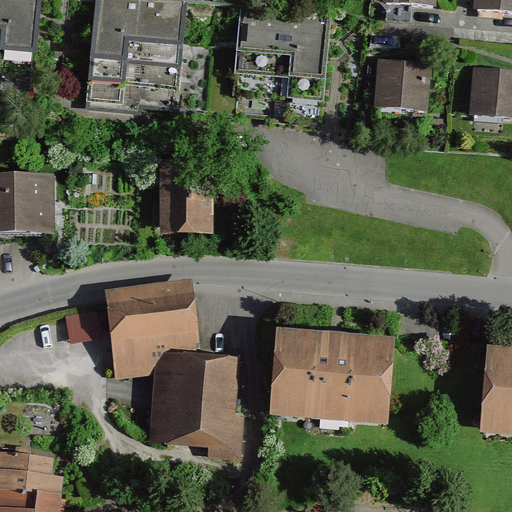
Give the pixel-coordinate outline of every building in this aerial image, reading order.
[(36,0),(0,0),(0,70),(1,71),(0,82),(0,88),(29,91),(36,0)] [(187,2),(164,0),(95,0),(86,100),(177,109),(183,44),(187,2)] [(439,0),(385,0),(385,6),(438,10),(439,0)] [(511,0),(477,0),(476,15),(511,17),(511,0)] [(321,122),(330,21),(241,13),(237,50),(231,114),(321,122)] [(237,50),(183,44),(177,109),(231,114),(237,50)] [(437,66),(380,63),(377,112),(434,115),(437,66)] [(511,76),(477,75),(474,120),(511,121),(511,76)] [(160,164),(163,241),(216,240),(213,162),(160,164)] [(56,176),(0,177),(0,237),(58,236),(56,176)] [(190,291),(110,300),(118,374),(159,367),(154,439),(228,446),(233,359),(196,357),(190,291)] [(96,313),(65,320),(71,347),(103,340),(96,313)] [(389,342),(282,332),(275,409),(383,418),(389,342)] [(511,350),(492,349),(485,426),(511,427),(511,350)] [(57,461),(0,453),(0,511),(62,511),(66,482),(55,481),(57,461)]
